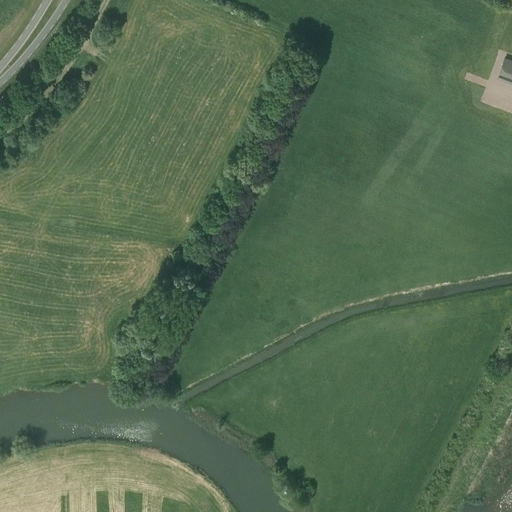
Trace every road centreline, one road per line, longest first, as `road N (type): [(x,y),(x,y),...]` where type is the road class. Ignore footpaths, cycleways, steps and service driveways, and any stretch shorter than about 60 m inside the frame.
road 1 (track): [(0,140),(56,80),(106,0)]
road 2 (track): [(511,366),(436,511)]
